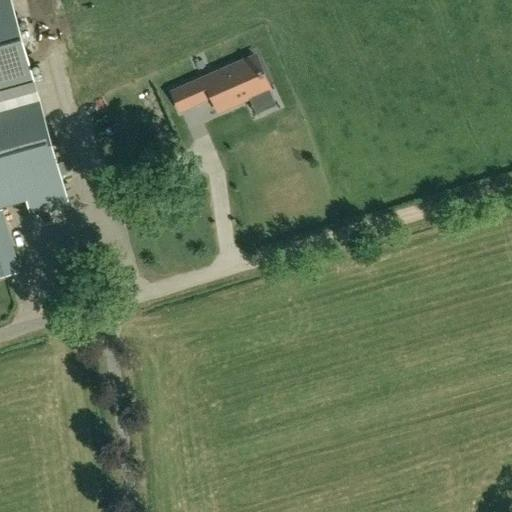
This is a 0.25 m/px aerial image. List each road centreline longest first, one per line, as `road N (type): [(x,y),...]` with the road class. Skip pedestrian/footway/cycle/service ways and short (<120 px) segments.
road 1 (track): [(511,187),(101,306)]
road 2 (unclassified): [(130,511),(101,306),(0,336)]
